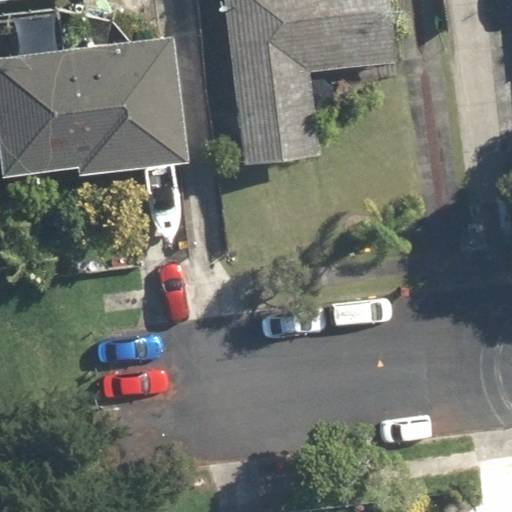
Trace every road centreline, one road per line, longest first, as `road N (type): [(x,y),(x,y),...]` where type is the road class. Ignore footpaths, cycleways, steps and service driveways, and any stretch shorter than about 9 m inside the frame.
road 1 (residential): [(511,354),(139,395)]
road 2 (unknown): [(509,354),(475,0)]
